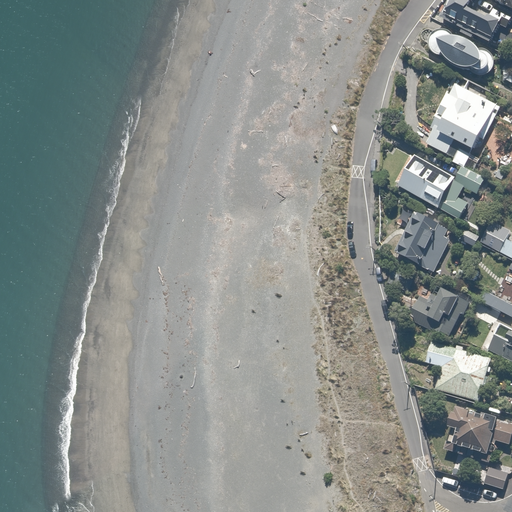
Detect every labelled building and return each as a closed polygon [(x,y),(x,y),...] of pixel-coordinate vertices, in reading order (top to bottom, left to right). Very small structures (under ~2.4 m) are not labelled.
[(471,0),(445,0),(437,18),(489,42),(503,15),(471,0)] [(511,0),(488,0),(488,2),(511,13),(511,0)] [(465,68),(466,68),(467,69),(468,71),(469,72),(470,74),(471,75),(473,76),(474,76),(476,77),(478,77),(480,77),(481,77),(483,76),(484,76),(486,75),(487,74),(489,73),(490,71),(491,70),(491,68),(492,67),(492,65),(492,63),(492,61),(491,60),(491,58),(490,57),(489,55),(487,54),(486,53),(485,52),(483,52),(481,51),(480,51),(478,51),(476,51),(475,50),(475,48),(474,47),(473,46),(471,45),(470,43),(469,42),(468,41),(466,40),(465,40),(463,39),(462,38),(460,38),(459,38),(457,37),(455,37),(454,37),(452,37),(450,37),(449,36),(448,35),(447,34),(446,33),(445,33),(443,32),(442,32),(440,32),(439,32),(437,32),(436,33),(435,33),(433,34),(432,35),(431,36),(430,37),(429,38),(429,40),(428,41),(428,43),(428,44),(428,46),(428,47),(428,48),(429,50),(430,51),(431,52),(432,53),(433,54),(434,55),(435,56),(437,56),(438,57),(440,57),(441,57),(442,58),(443,59),(444,61),(445,62),(447,63),(448,64),(449,65),(451,65),(452,66),(454,67),(455,67),(457,68),(458,68),(460,68),(462,68),(463,68),(465,68)] [(464,90),(452,84),(422,143),(447,155),(453,143),(473,153),(497,106),(485,100),(488,95),(467,84),(464,90)] [(469,156),(459,150),(452,163),(462,169),(469,156)] [(483,179),(464,168),(457,180),(412,154),(395,184),(459,221),(470,201),(460,196),(465,187),(475,193),(483,179)] [(448,231),(414,214),(394,253),(428,270),(448,231)] [(511,231),(492,221),(481,242),(500,252),(511,231)] [(480,237),(466,230),(461,240),(475,247),(480,237)] [(467,301),(433,285),(426,300),(418,297),(407,321),(449,340),(467,301)] [(511,305),(486,292),(480,302),(511,318),(511,305)] [(511,331),(499,325),(487,350),(502,356),(498,363),(511,369),(511,331)] [(491,358),(431,342),(426,363),(442,367),(436,389),(479,401),(491,358)] [(487,414),(457,406),(444,450),(490,463),(496,441),(510,445),(511,438),(511,423),(487,417),(487,414)] [(509,473),(490,468),(485,484),(504,489),(509,473)]
